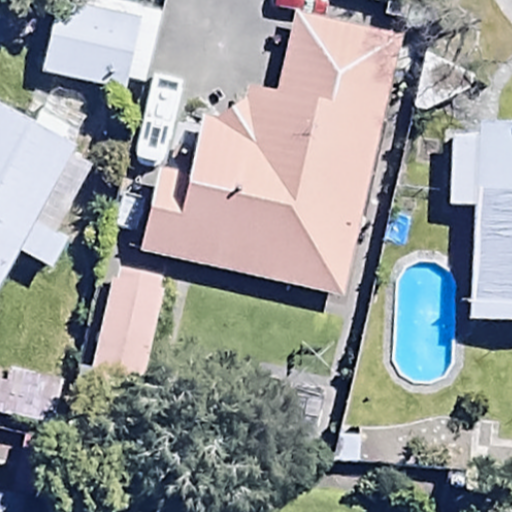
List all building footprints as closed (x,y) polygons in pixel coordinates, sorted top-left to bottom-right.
[(66,0),(43,0),(31,76),(120,90),(133,10),(66,0)] [(334,301),(394,37),(284,9),(266,91),(245,86),(242,101),(207,113),(190,109),(176,171),(151,165),(130,254),(334,301)] [(26,126),(0,111),(0,271),(12,252),(45,272),(107,168),(67,144),(81,121),(42,98),(26,126)] [(511,118),(467,116),(466,136),(445,135),(441,206),(461,207),(455,322),(511,324),(511,118)] [(155,276),(106,267),(82,383),(131,393),(155,276)] [(0,368),(0,416),(56,428),(65,382),(0,368)] [(0,511),(13,511),(17,499),(0,494),(0,511)]
